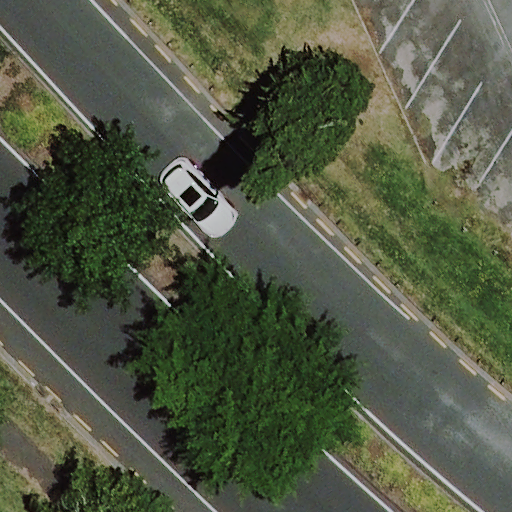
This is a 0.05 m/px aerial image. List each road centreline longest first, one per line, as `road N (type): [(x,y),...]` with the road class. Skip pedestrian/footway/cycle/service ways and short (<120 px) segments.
road 1 (secondary): [(43,0),(379,350),(511,440)]
road 2 (secondary): [(275,511),(0,228)]
